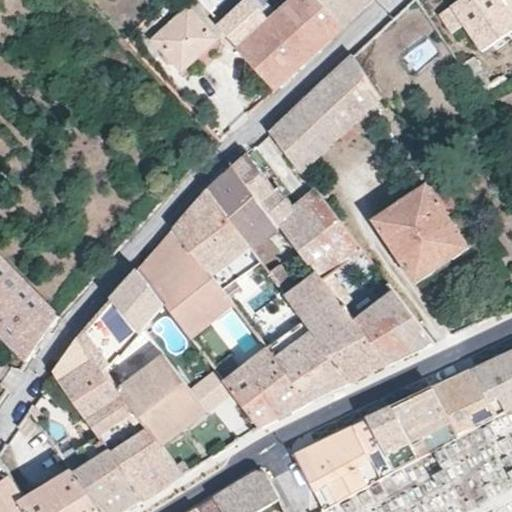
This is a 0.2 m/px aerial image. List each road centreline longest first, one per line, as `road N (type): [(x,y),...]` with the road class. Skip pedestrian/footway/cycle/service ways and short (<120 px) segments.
road 1 (residential): [(0,421),(55,337),(155,218),(388,0)]
road 2 (tertiary): [(511,330),(270,447)]
road 3 (tertiary): [(270,447),(169,511)]
